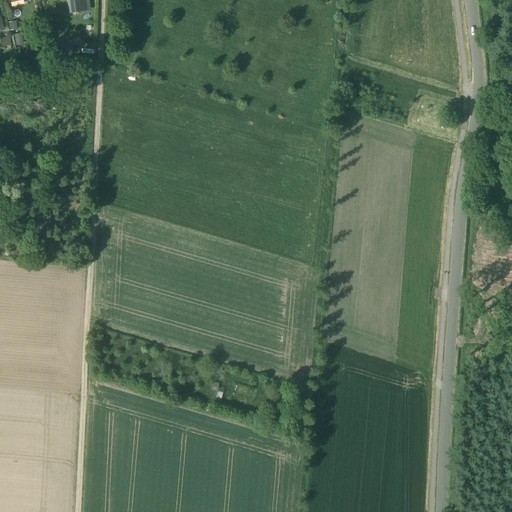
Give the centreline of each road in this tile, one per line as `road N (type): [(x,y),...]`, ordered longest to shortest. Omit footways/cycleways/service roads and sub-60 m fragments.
road 1 (unclassified): [(470,0),(480,78),(460,205),(440,511)]
road 2 (track): [(78,511),(102,0)]
